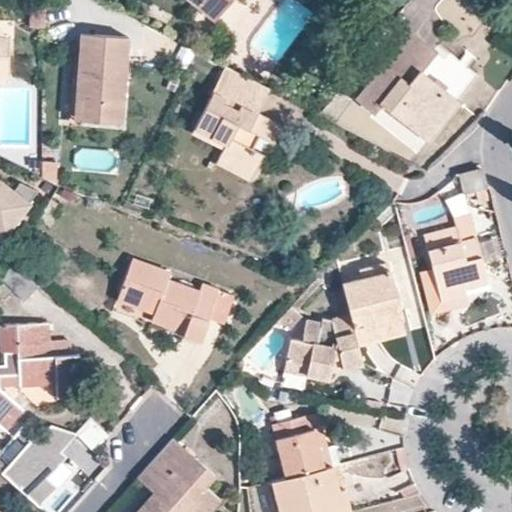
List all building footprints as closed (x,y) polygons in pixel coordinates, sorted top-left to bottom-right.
[(228,0),(189,0),(214,18),(228,0)] [(43,28),(43,8),(28,7),(27,27),(43,28)] [(410,32),(359,98),(373,110),(381,101),(427,137),(457,99),(420,69),(434,50),(410,32)] [(80,33),(73,118),(120,122),(126,36),(80,33)] [(260,84),(225,66),(194,127),(225,143),(221,151),(218,157),(252,175),(263,154),(251,148),(258,134),(273,143),(282,126),(257,113),(248,108),(260,84)] [(268,89),(260,84),(248,108),(257,113),(268,89)] [(190,135),(221,151),(225,143),(194,127),(190,135)] [(248,183),(252,175),(218,157),(214,165),(248,183)] [(481,168),(459,173),(463,192),(485,185),(481,168)] [(31,204),(0,179),(0,234),(6,239),(31,204)] [(474,237),(468,210),(451,214),(458,240),(474,237)] [(423,235),(440,300),(464,293),(487,287),(474,237),(458,240),(455,227),(423,235)] [(170,271),(132,258),(118,298),(154,312),(150,318),(185,331),(183,334),(199,340),(207,317),(218,289),(202,283),(198,291),(167,279),(170,271)] [(13,261),(2,279),(23,300),(39,284),(13,261)] [(358,269),(360,278),(388,272),(385,263),(358,269)] [(440,300),(431,266),(419,269),(430,312),(466,303),(464,293),(440,300)] [(388,272),(360,278),(342,283),(349,314),(357,344),(405,332),(388,272)] [(233,295),(218,289),(207,317),(224,323),(233,295)] [(297,321),(286,311),(273,324),(284,335),(297,321)] [(357,344),(349,314),(331,318),(331,320),(321,318),(320,322),(306,319),(302,340),(290,338),(283,371),(328,379),(331,368),(333,359),(339,356),(342,367),(361,363),(357,344)] [(49,354),(48,321),(16,323),(17,350),(3,351),(3,364),(0,364),(0,425),(3,429),(21,408),(0,389),(0,374),(17,373),(19,385),(53,384),(54,398),(79,395),(77,353),(49,354)] [(331,368),(342,367),(339,356),(333,359),(331,368)] [(315,412),(300,416),(305,430),(319,427),(315,412)] [(324,448),(319,427),(305,430),(300,416),(271,423),(284,478),(329,466),(324,448)] [(75,435),(93,450),(107,434),(89,418),(75,435)] [(58,456),(54,452),(59,447),(70,434),(49,428),(39,439),(31,432),(0,468),(0,471),(36,503),(56,481),(45,471),(58,456)] [(212,473),(174,438),(146,467),(162,482),(153,492),(135,511),(206,511),(218,498),(203,485),(212,473)] [(333,445),(324,448),(329,466),(339,463),(333,445)] [(58,456),(63,450),(59,447),(54,452),(58,456)] [(69,465),(58,456),(45,471),(56,481),(69,465)] [(329,466),(284,478),(271,481),(278,511),(348,511),(342,489),(335,490),(329,466)] [(162,482),(146,467),(137,477),(153,492),(162,482)]
